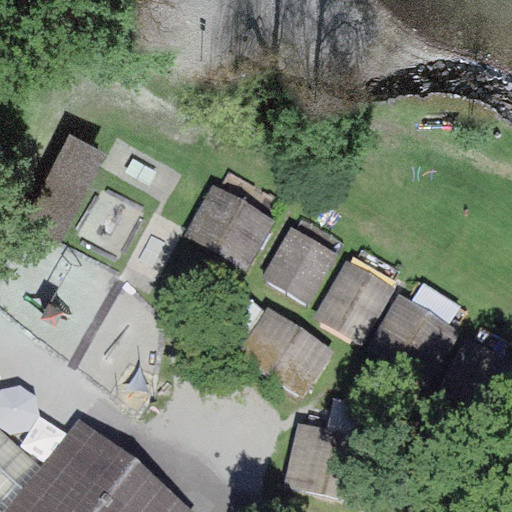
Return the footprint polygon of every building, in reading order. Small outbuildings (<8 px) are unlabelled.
[(0,85),(22,44),(0,32),(0,85)] [(252,263),(283,214),(224,177),(193,226),(252,263)] [(298,220),(270,276),(320,301),(348,246),(298,220)] [(315,314),(367,345),(405,283),(353,251),(315,314)] [(444,374),(467,310),(401,288),(379,352),(444,374)] [(280,305),(248,354),(311,394),(342,345),(280,305)] [(97,444),(40,511),(177,511),(178,511),(97,444)]
